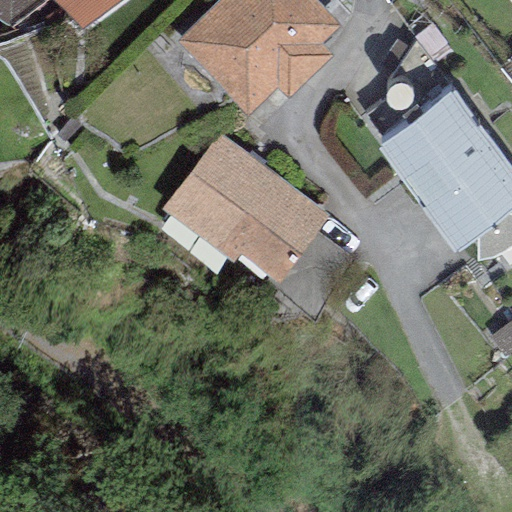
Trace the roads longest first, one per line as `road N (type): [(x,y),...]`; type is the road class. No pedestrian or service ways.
road 1 (residential): [(367,0),(351,48),(306,112),(302,137),(367,228),(443,391)]
road 2 (unclassified): [(0,303),(296,511)]
